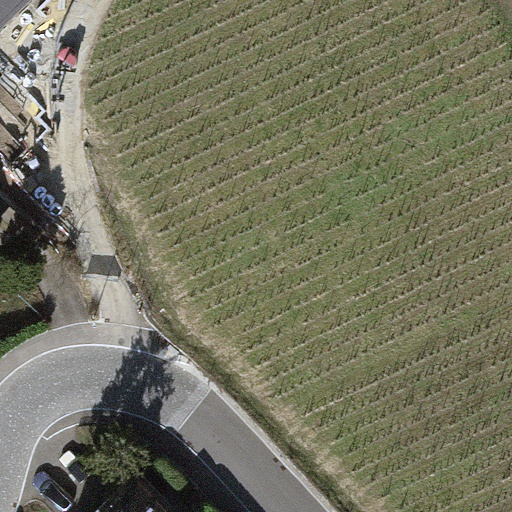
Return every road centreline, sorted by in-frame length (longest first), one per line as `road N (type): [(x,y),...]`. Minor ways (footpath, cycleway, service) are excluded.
road 1 (track): [(171,393),(72,157),(62,88),(97,0)]
road 2 (residential): [(287,511),(171,393),(117,371),(69,378),(17,415),(0,449)]
